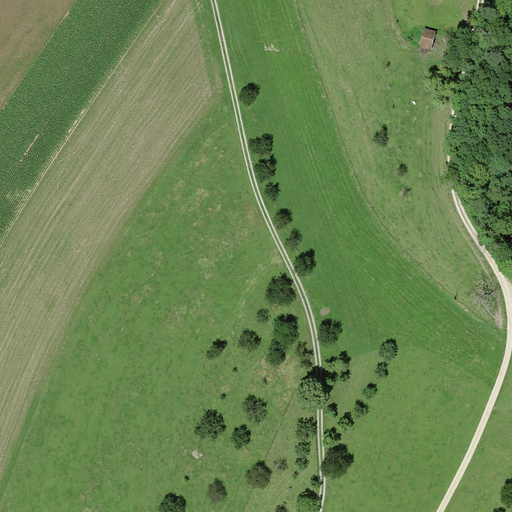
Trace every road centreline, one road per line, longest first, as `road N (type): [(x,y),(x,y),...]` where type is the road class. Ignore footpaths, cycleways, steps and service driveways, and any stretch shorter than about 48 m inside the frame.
road 1 (track): [(316,511),(313,334),(247,169),(212,0)]
road 2 (track): [(507,288),(459,209),(448,169),(481,0)]
road 3 (track): [(437,511),(510,340),(507,288)]
